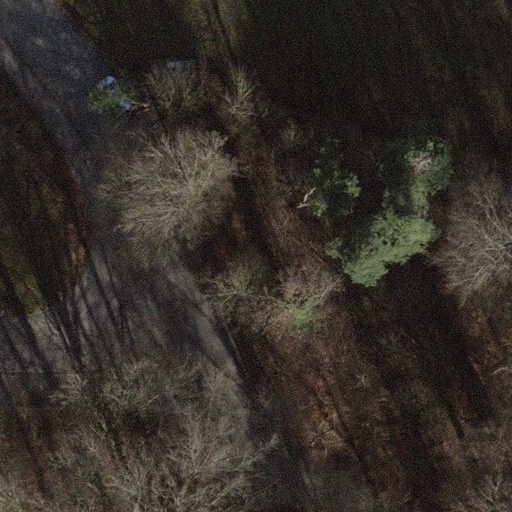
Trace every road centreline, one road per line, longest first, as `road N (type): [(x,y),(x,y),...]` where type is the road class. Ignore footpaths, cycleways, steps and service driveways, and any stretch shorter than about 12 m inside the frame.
road 1 (residential): [(0,13),(107,125),(178,305)]
road 2 (residential): [(0,367),(123,348),(178,305)]
road 3 (residential): [(178,305),(245,468)]
